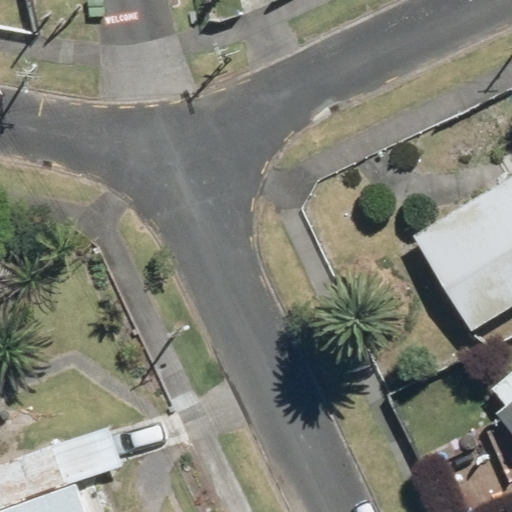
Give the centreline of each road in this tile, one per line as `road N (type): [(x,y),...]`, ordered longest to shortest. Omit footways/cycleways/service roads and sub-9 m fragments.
road 1 (residential): [(179,150),(218,273),(329,511)]
road 2 (residential): [(179,150),(493,0)]
road 3 (residential): [(179,150),(0,116)]
